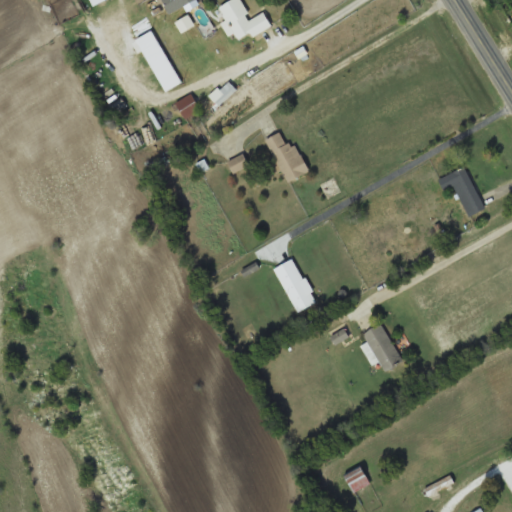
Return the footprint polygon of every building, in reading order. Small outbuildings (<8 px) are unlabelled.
[(234,0),(221,7),(239,43),(273,27),(266,13),(252,20),(241,0),(234,0)] [(295,141),(288,145),(282,133),(267,140),(289,184),(311,173),(295,141)] [(250,167),(245,155),(230,162),(235,174),(250,167)] [(449,176),(469,218),(487,210),(467,168),(449,176)] [(317,305),(298,259),(278,268),(296,314),(317,305)] [(373,350),(386,373),(405,362),(383,324),(364,335),(369,344),(363,347),(367,353),(373,350)] [(372,484),(363,467),(346,476),(356,494),(372,484)]
